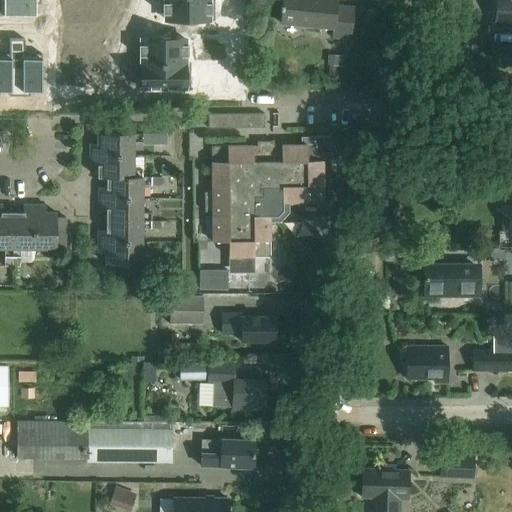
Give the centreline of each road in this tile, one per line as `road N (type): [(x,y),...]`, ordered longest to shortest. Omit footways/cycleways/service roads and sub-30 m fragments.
road 1 (residential): [(315,416),(397,97)]
road 2 (residential): [(511,415),(315,416)]
road 3 (residential): [(248,98),(397,97)]
